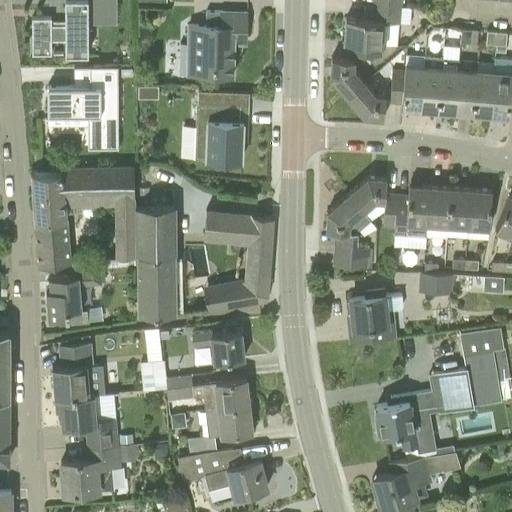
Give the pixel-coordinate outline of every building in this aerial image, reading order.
[(32,16),(32,53),(51,53),(51,39),(65,39),(65,53),(88,53),(88,22),(87,0),(64,0),(65,19),(65,23),(60,23),(51,23),(51,19),(51,16),(32,16)] [(97,0),(97,9),(116,9),(116,0),(97,0)] [(345,16),(343,40),(348,41),(382,43),(385,44),(387,22),(400,22),(401,5),(371,3),(370,18),(345,16)] [(179,42),(179,73),(185,73),(232,74),(233,36),(245,37),(246,11),(205,10),(204,23),(186,23),(186,42),(179,42)] [(461,27),(460,40),(469,41),(470,41),(471,28),(461,27)] [(486,30),(485,42),(495,43),(496,30),(486,29),(486,30)] [(496,30),(495,43),(496,43),(505,44),(506,31),(496,30)] [(348,41),(347,53),(381,56),(382,43),(348,41)] [(496,43),(495,50),(504,51),(505,44),(496,43)] [(423,64),(419,107),(437,108),(440,65),(441,56),(424,54),(423,64)] [(331,56),(329,75),(347,95),(364,79),(354,68),(355,58),(331,56)] [(440,65),(437,108),(454,110),(457,67),(458,57),(441,56),(440,65)] [(493,70),(489,113),(508,114),(511,73),(511,72),(511,57),(494,56),(494,61),(493,70)] [(457,67),(454,110),(472,111),(476,69),(477,58),(458,57),(457,67)] [(401,103),(401,105),(419,107),(423,64),(404,62),(404,69),(401,103)] [(47,85),(47,113),(47,124),(48,124),(48,113),(87,113),(87,124),(87,147),(118,147),(117,65),(89,65),(89,66),(89,85),(73,85),(47,85)] [(392,68),(389,102),(401,103),(404,69),(392,68)] [(476,69),(472,111),(473,111),(488,113),(489,113),(493,70),(476,69)] [(364,79),(347,95),(364,116),(383,117),(386,94),(377,93),(364,79)] [(195,104),(194,156),(241,158),(242,120),(237,120),(238,105),(195,104)] [(61,169),(31,169),(33,202),(35,222),(67,219),(67,214),(83,212),(83,206),(113,204),(113,195),(134,194),(135,165),(132,165),(120,164),(61,166),(61,169)] [(349,190),(347,192),(362,209),(363,208),(364,210),(376,200),(384,201),(382,226),(395,227),(397,192),(385,191),(386,177),(367,175),(349,190)] [(397,192),(395,227),(405,228),(404,234),(426,235),(426,233),(427,223),(430,184),(408,183),(408,193),(397,192)] [(430,184),(427,223),(448,225),(451,186),(430,184)] [(448,225),(447,234),(468,236),(468,226),(471,187),(451,186),(448,225)] [(468,226),(468,236),(488,238),(489,228),(491,189),(471,187),(468,226)] [(327,210),(325,229),(334,230),(334,236),(357,237),(357,233),(372,221),(363,211),(364,210),(363,208),(362,209),(347,192),(327,210)] [(511,193),(509,193),(494,229),(511,235),(511,193)] [(113,204),(113,255),(134,254),(134,253),(137,253),(135,205),(134,205),(134,194),(113,195),(113,204)] [(176,204),(135,205),(137,253),(138,313),(175,312),(174,252),(176,252),(176,204)] [(205,208),(202,237),(246,242),(243,276),(217,281),(203,283),(205,297),(207,308),(266,299),(271,215),(205,208)] [(67,219),(35,222),(36,233),(38,265),(39,265),(72,261),(71,260),(69,230),(67,219)] [(334,236),(333,253),(367,255),(368,243),(357,243),(357,237),(334,236)] [(333,253),(333,264),(367,266),(367,255),(333,253)] [(134,255),(108,255),(108,263),(134,263),(134,255)] [(50,288),(45,288),(48,316),(64,315),(65,325),(89,323),(87,307),(82,307),(80,285),(101,284),(99,257),(74,260),(75,273),(49,275),(50,288)] [(453,257),(452,266),(465,267),(466,258),(453,257)] [(466,258),(465,267),(477,267),(478,259),(466,258)] [(492,260),(491,268),(504,269),(504,261),(492,260)] [(425,261),(424,270),(437,271),(437,262),(425,261)] [(420,270),(418,289),(451,291),(452,272),(437,271),(424,270),(420,270)] [(352,326),(347,327),(349,340),(392,335),(390,322),(385,323),(383,309),(400,307),(402,304),(401,291),(385,293),(384,287),(364,290),(364,295),(349,297),(352,326)] [(159,329),(160,338),(169,337),(168,328),(159,329)] [(211,329),(191,331),(193,344),(203,343),(204,362),(212,361),(243,357),(240,329),(211,332),(211,329)] [(60,364),(51,364),(53,377),(54,397),(94,393),(94,392),(90,393),(87,365),(92,365),(90,340),(58,343),(60,364)] [(378,416),(375,417),(377,435),(399,431),(402,448),(419,445),(416,428),(431,425),(429,410),(474,404),(473,402),(500,398),(492,348),(462,353),(465,365),(432,371),(434,388),(390,396),(391,402),(376,404),(378,416)] [(148,360),(139,361),(142,389),(158,388),(166,387),(165,377),(164,377),(162,359),(148,360)] [(190,374),(165,377),(166,387),(166,388),(167,393),(168,399),(203,395),(204,409),(210,408),(249,404),(246,377),(213,380),(202,382),(192,383),(190,374)] [(94,393),(54,397),(56,412),(60,412),(61,427),(63,427),(84,425),(85,446),(118,443),(115,416),(113,391),(94,393)] [(207,434),(187,436),(189,453),(216,448),(214,435),(219,434),(219,433),(252,429),(249,404),(210,408),(204,409),(207,434)] [(134,433),(118,434),(118,443),(134,442),(134,433)] [(168,441),(153,442),(153,447),(157,453),(168,453),(168,441)] [(86,458),(60,460),(63,492),(101,489),(113,488),(111,466),(120,465),(120,460),(135,459),(134,443),(118,443),(85,446),(85,447),(86,458)] [(189,453),(176,455),(183,480),(203,473),(207,487),(228,481),(232,495),(267,486),(259,458),(244,462),(240,446),(216,449),(216,448),(189,453)] [(394,471),(373,478),(382,508),(414,498),(427,495),(423,481),(431,479),(430,473),(443,469),(443,470),(460,465),(456,449),(424,454),(424,455),(390,461),(394,471)] [(0,511),(11,511),(10,489),(9,489),(0,489),(0,511)] [(187,511),(184,492),(163,497),(166,511),(187,511)] [(439,500),(417,505),(418,510),(440,504),(439,500)]
